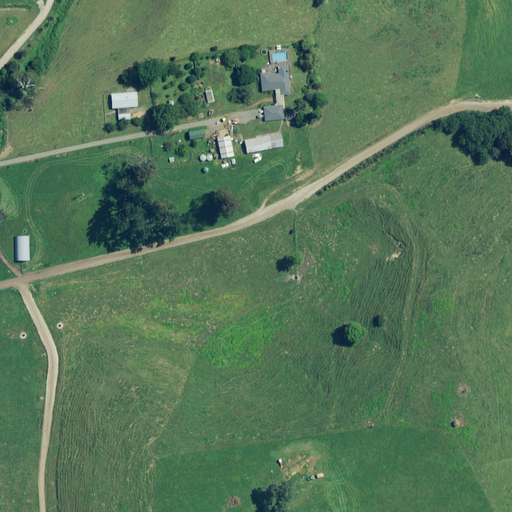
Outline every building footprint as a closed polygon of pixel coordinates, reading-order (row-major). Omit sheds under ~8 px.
[(282,108),(284,108),(283,95),(289,95),(286,65),(276,66),(277,73),(258,75),(260,92),(274,90),(275,106),(262,107),(264,121),(284,119),(284,121),(296,119),(296,113),(283,114),(282,108)] [(213,102),(210,90),(204,92),(207,103),(213,102)] [(136,108),(135,93),(109,94),(110,109),(117,108),(118,120),(130,120),(129,108),(136,108)] [(204,137),(202,130),(186,132),(187,140),(204,137)] [(282,146),(280,133),(243,141),(245,154),(282,146)] [(233,156),(229,137),(216,139),(220,159),(233,156)] [(30,260),(28,236),(13,237),(15,261),(30,260)]
